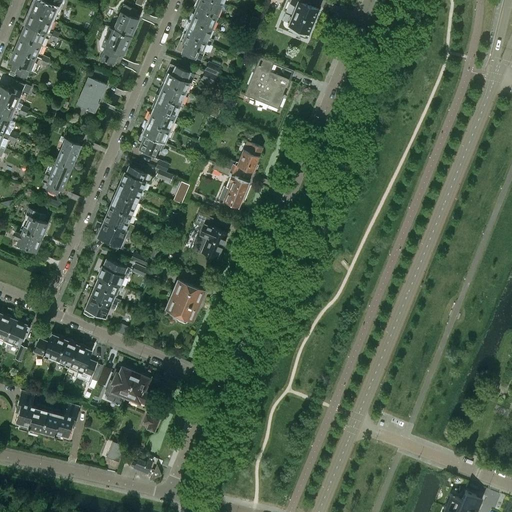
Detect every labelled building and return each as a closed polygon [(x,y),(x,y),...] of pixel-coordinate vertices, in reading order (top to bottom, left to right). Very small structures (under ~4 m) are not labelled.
[(35,0),(34,3),(31,10),(53,20),(61,0),(64,0),(70,3),(71,0),(47,0),(47,2),(41,0),(35,0)] [(223,2),(217,0),(196,0),(194,6),(196,7),(217,16),(223,2)] [(305,0),(290,0),(290,2),(296,4),(288,24),(309,32),(319,8),(305,3),(305,0)] [(125,4),(119,16),(114,28),(131,35),(139,18),(134,16),(137,9),(125,4)] [(217,16),(196,7),(194,6),(189,18),(212,28),(217,16)] [(49,29),(53,20),(31,10),(26,23),(45,31),(47,28),(49,29)] [(208,36),(212,28),(189,18),(184,31),(185,32),(208,42),(211,44),(214,38),(208,36)] [(52,34),(45,31),(26,23),(20,35),(43,45),(46,37),(51,39),(51,38),(58,40),(59,37),(52,34)] [(131,35),(114,28),(110,26),(106,37),(110,39),(102,57),(114,62),(119,51),(124,53),(131,35)] [(201,59),(208,42),(185,32),(184,31),(176,49),(201,59)] [(20,35),(15,47),(35,56),(37,52),(39,53),(43,45),(20,35)] [(10,61),(13,62),(19,64),(16,71),(26,75),(29,68),(32,70),(35,61),(33,60),(35,56),(15,47),(9,61),(10,61)] [(277,81),(267,77),(273,62),(259,57),(256,66),(253,65),(251,71),(253,72),(244,94),(256,99),(258,93),(270,98),(269,102),(279,106),(283,96),(284,97),(287,91),(285,90),(290,79),(280,75),(277,81)] [(210,59),(206,69),(217,74),(221,64),(210,59)] [(194,73),(175,66),(170,63),(163,81),(165,82),(185,90),(186,91),(194,73)] [(90,71),(102,76),(104,72),(92,67),(90,71)] [(217,74),(206,69),(202,78),(213,83),(217,74)] [(89,76),(79,100),(78,103),(95,110),(106,83),(89,76)] [(22,93),(20,92),(21,90),(28,93),(31,85),(13,78),(11,84),(11,85),(10,88),(1,84),(1,83),(0,83),(0,99),(14,105),(17,106),(22,93)] [(185,90),(165,82),(163,81),(158,93),(180,103),(185,90)] [(174,116),(180,103),(158,93),(152,106),(174,116)] [(13,109),(14,105),(0,99),(0,114),(10,119),(14,110),(13,109)] [(169,128),(174,116),(152,106),(147,119),(169,128)] [(10,120),(10,119),(0,114),(0,129),(9,134),(11,130),(12,128),(13,129),(15,123),(14,123),(15,121),(10,120)] [(169,128),(147,119),(141,132),(143,133),(163,142),(169,128)] [(92,135),(94,129),(83,125),(81,130),(92,135)] [(18,133),(11,130),(9,134),(0,129),(0,143),(3,137),(8,139),(8,138),(15,141),(18,133)] [(65,137),(56,159),(71,165),(81,143),(79,142),(82,136),(70,131),(67,138),(65,137)] [(163,142),(143,133),(141,132),(138,140),(141,142),(139,147),(143,149),(142,152),(155,158),(158,150),(161,151),(165,142),(163,142)] [(243,148),(242,152),(238,161),(227,156),(224,165),(236,170),(238,165),(252,171),(262,146),(247,140),(244,148),(243,148)] [(62,188),(68,173),(71,165),(56,159),(50,175),(45,173),(42,180),(45,181),(43,188),(57,194),(60,187),(62,188)] [(155,167),(158,168),(166,171),(169,164),(158,159),(155,167)] [(231,175),(227,184),(227,186),(229,187),(224,200),(238,206),(248,181),(234,175),(236,170),(224,165),(215,162),(213,168),(231,175)] [(152,174),(148,173),(129,165),(126,171),(125,171),(124,172),(123,172),(122,173),(120,176),(121,178),(121,179),(142,188),(145,180),(148,182),(152,174)] [(168,172),(166,171),(158,168),(156,173),(155,175),(170,182),(173,174),(168,172)] [(121,179),(116,192),(136,201),(142,188),(121,179)] [(116,192),(110,205),(131,214),(136,201),(116,192)] [(107,212),(104,220),(125,228),(131,214),(110,205),(110,206),(109,206),(107,207),(106,210),(106,212),(107,212)] [(27,213),(21,227),(41,236),(47,221),(43,220),(46,213),(33,208),(30,214),(27,213)] [(199,223),(199,226),(203,227),(205,227),(206,227),(208,228),(209,228),(202,245),(217,252),(218,249),(219,250),(221,245),(221,244),(222,242),(225,237),(224,237),(226,231),(207,223),(207,217),(197,212),(193,221),(199,223)] [(175,217),(170,215),(167,222),(173,224),(175,217)] [(126,229),(125,228),(104,220),(97,235),(107,239),(106,242),(113,245),(114,242),(120,245),(126,229)] [(41,236),(21,227),(20,230),(18,229),(15,235),(20,237),(17,245),(26,248),(27,246),(35,250),(41,236)] [(135,252),(132,258),(151,266),(153,260),(135,252)] [(128,267),(125,266),(106,258),(103,265),(102,265),(101,267),(101,266),(98,273),(99,273),(98,275),(99,275),(118,283),(122,275),(127,277),(131,268),(128,267)] [(135,264),(132,270),(142,274),(145,268),(135,264)] [(113,296),(118,283),(99,275),(94,287),(93,287),(92,290),(112,298),(113,296)] [(178,278),(174,289),(171,295),(167,307),(178,312),(177,314),(178,314),(177,315),(177,316),(177,317),(177,318),(178,319),(182,321),(183,321),(184,321),(185,321),(185,320),(186,320),(187,319),(187,318),(188,316),(191,317),(203,288),(178,278)] [(121,299),(113,296),(112,298),(92,290),(90,293),(91,294),(84,310),(93,314),(94,311),(104,315),(108,307),(114,310),(118,301),(120,302),(121,299)] [(0,337),(4,339),(14,318),(12,317),(11,315),(8,314),(5,314),(0,311),(0,337)] [(14,318),(4,339),(13,343),(13,342),(19,344),(21,339),(23,340),(30,324),(21,321),(20,319),(16,318),(14,318)] [(34,350),(43,354),(56,360),(65,337),(63,337),(63,335),(59,334),(57,334),(52,332),(47,343),(39,340),(34,350)] [(66,338),(65,337),(56,360),(69,365),(78,343),(72,340),(72,339),(67,337),(66,338)] [(79,343),(78,343),(69,365),(91,374),(95,363),(87,360),(91,348),(85,346),(85,344),(80,342),(79,343)] [(21,360),(26,347),(20,345),(15,358),(21,360)] [(126,395),(135,372),(120,365),(118,369),(115,367),(112,374),(115,375),(113,381),(111,380),(108,388),(113,389),(126,395)] [(105,382),(109,370),(104,368),(99,379),(105,382)] [(135,372),(126,395),(145,403),(144,406),(152,410),(155,403),(152,402),(155,395),(145,390),(149,380),(147,379),(148,377),(135,372)] [(41,434),(48,406),(38,403),(35,402),(35,404),(33,404),(35,393),(21,389),(17,406),(20,407),(16,421),(29,424),(27,430),(41,434)] [(61,409),(48,406),(41,434),(54,437),(55,431),(68,435),(72,421),(75,422),(79,406),(65,402),(62,412),(60,412),(61,409)] [(157,427),(162,415),(157,412),(153,411),(146,428),(155,432),(157,427)] [(118,461),(125,445),(113,440),(107,457),(118,461)] [(152,468),(156,458),(147,454),(145,460),(138,457),(136,462),(133,461),(131,465),(133,466),(142,470),(142,469),(153,473),(150,479),(162,474),(157,463),(156,463),(156,464),(154,469),(152,468)] [(476,511),(477,509),(482,497),(465,489),(461,498),(450,493),(441,511),(476,511)]
